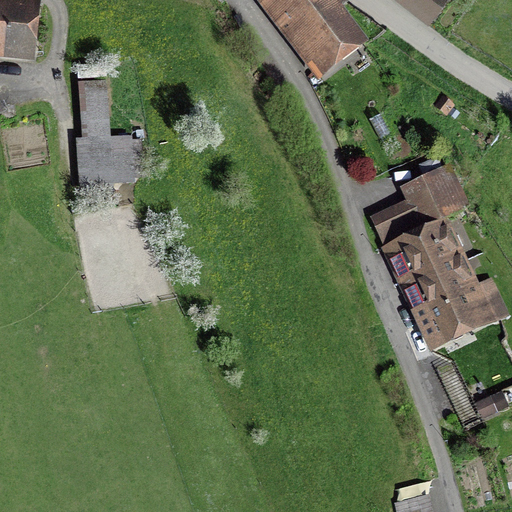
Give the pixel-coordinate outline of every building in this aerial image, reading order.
[(271,0),(322,65),(359,39),(339,10),(349,2),(346,0),(271,0)] [(390,0),(402,10),(419,25),(440,0),(390,0)] [(0,55),(35,57),(37,12),(9,11),(0,10),(0,55)] [(102,52),(72,53),(75,145),(71,145),(72,192),(136,190),(134,145),(105,146),(102,52)] [(364,222),(372,240),(405,225),(410,237),(432,228),(453,219),(434,178),(392,197),(397,208),(364,222)] [(410,237),(377,251),(406,319),(460,296),(447,264),(444,258),(432,228),(410,237)] [(460,296),(406,319),(419,352),(499,318),(485,286),(460,296)] [(424,511),(422,501),(393,506),(394,511),(424,511)]
